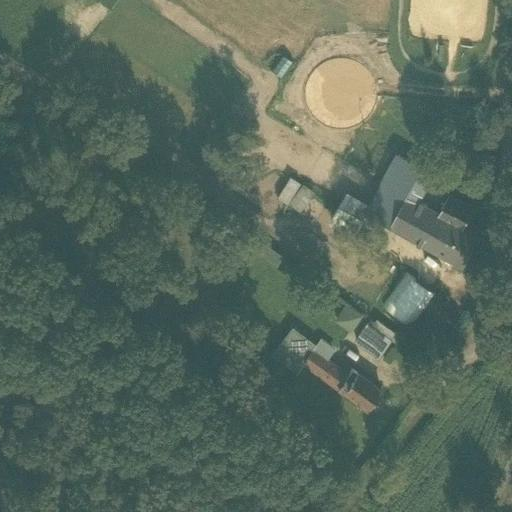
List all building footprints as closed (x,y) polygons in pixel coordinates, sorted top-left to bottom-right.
[(365,214),(440,256),(457,225),(438,214),(439,213),(418,202),(433,175),(398,156),(370,206),(365,214)] [(289,179),(280,195),(290,201),(299,184),(289,179)] [(304,184),(288,205),(299,214),(315,193),(304,184)] [(362,220),(365,214),(370,206),(345,192),(337,207),(362,220)] [(438,214),(457,225),(463,228),(463,227),(474,208),(449,194),(449,195),(439,213),(438,214)] [(362,220),(337,207),(327,225),(351,239),(362,220)] [(480,236),(463,227),(463,228),(457,225),(440,256),(462,269),(469,257),(480,236)] [(265,246),(259,254),(277,267),(283,260),(265,246)] [(411,327),(436,291),(405,271),(381,307),(411,327)] [(355,332),(364,312),(343,303),(334,323),(355,332)] [(366,323),(353,341),(379,359),(392,341),(366,323)] [(298,368),(301,363),(315,344),(292,328),(275,351),(298,368)] [(301,363),(337,389),(346,376),(328,363),(335,353),(318,340),(315,344),(301,363)] [(337,389),(366,410),(380,390),(351,369),(346,376),(337,389)]
